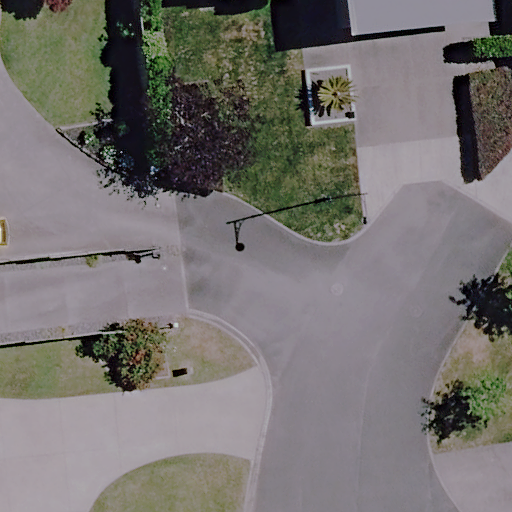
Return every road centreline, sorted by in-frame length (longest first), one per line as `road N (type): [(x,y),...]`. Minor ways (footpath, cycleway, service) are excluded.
road 1 (residential): [(356,364),(279,290),(208,250)]
road 2 (residential): [(356,364),(450,227)]
road 3 (residential): [(330,511),(327,477),(356,364)]
